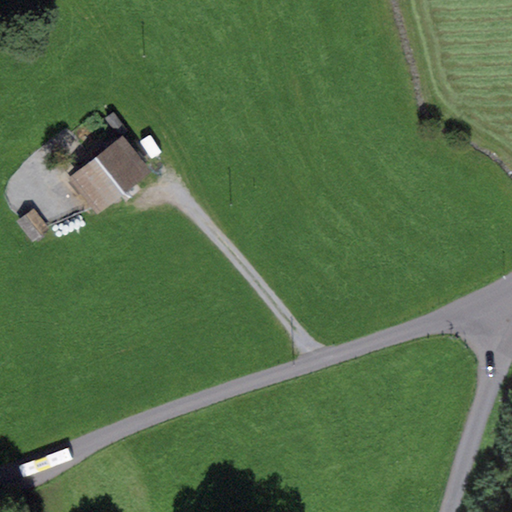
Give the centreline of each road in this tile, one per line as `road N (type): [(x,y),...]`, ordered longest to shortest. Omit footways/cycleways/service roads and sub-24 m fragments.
road 1 (residential): [(511,292),(120,428),(36,476),(0,485)]
road 2 (residential): [(511,320),(494,350),(446,511)]
